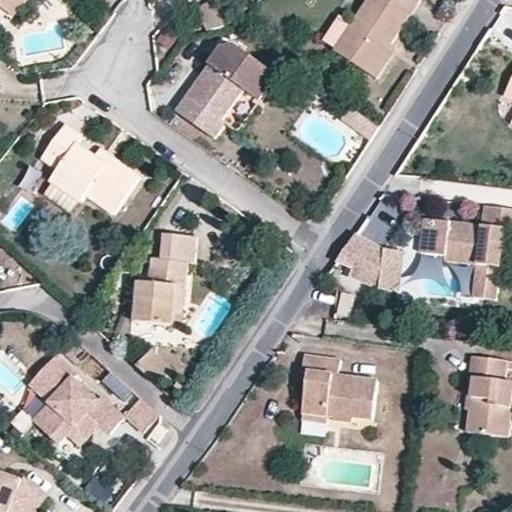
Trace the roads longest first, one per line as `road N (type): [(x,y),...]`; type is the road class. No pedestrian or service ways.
road 1 (residential): [(323,250),(114,97),(118,53)]
road 2 (residential): [(323,250),(489,0)]
road 3 (residential): [(0,301),(37,295),(202,430)]
road 4 (residential): [(202,430),(323,250)]
